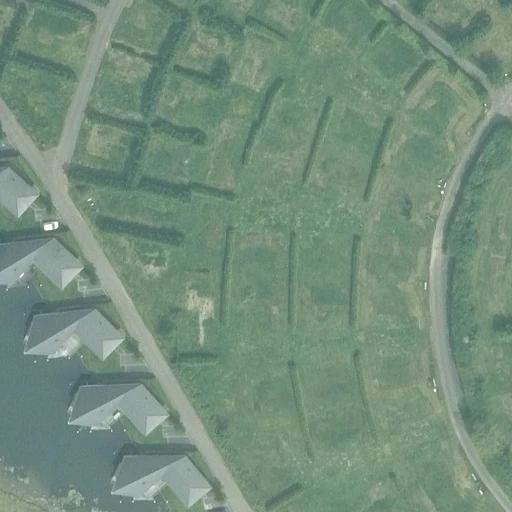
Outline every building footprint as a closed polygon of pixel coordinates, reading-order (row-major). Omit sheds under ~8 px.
[(31,0),(28,16),(71,25),(74,8),(31,0)] [(130,0),(130,2),(164,18),(170,5),(158,0),(130,0)] [(269,0),(268,3),(292,15),(299,1),(297,0),(269,0)] [(355,23),(363,31),(379,13),(365,0),(338,0),(324,15),(345,34),(355,23)] [(450,24),(460,10),(447,0),(424,0),(422,3),(450,24)] [(204,55),(216,61),(231,27),(197,13),(188,35),(208,44),(204,55)] [(46,35),(49,22),(37,19),(33,31),(46,35)] [(392,23),(376,39),(400,62),(416,45),(392,23)] [(248,76),(265,33),(253,28),(236,71),(248,76)] [(468,40),(507,64),(511,55),(511,52),(475,30),(468,40)] [(112,84),(136,91),(148,54),(124,47),(112,84)] [(55,82),(60,69),(15,53),(10,66),(55,82)] [(193,89),(198,76),(168,64),(163,77),(193,89)] [(440,94),(452,102),(463,85),(435,66),(426,81),(422,78),(413,91),(433,104),(440,94)] [(33,90),(50,94),(53,81),(35,77),(33,90)] [(339,113),(335,126),(375,140),(379,128),(339,113)] [(86,141),(100,143),(102,133),(134,138),(136,122),(90,116),(86,141)] [(189,153),(195,133),(156,122),(151,142),(189,153)] [(418,138),(421,124),(407,122),(405,135),(418,138)] [(217,175),(230,131),(217,127),(204,172),(217,175)] [(292,155),(297,142),(257,129),(253,142),(292,155)] [(403,137),(401,153),(438,160),(441,143),(403,137)] [(349,173),(353,159),(318,148),(314,162),(349,173)] [(163,150),(159,167),(184,172),(188,155),(163,150)] [(13,173),(5,175),(4,169),(6,169),(6,168),(0,168),(0,194),(17,210),(33,192),(13,173)] [(394,168),(384,200),(397,204),(402,190),(424,197),(429,179),(394,168)] [(171,206),(175,188),(129,179),(126,198),(171,206)] [(196,203),(190,238),(203,240),(208,205),(196,203)] [(489,206),(476,238),(485,242),(499,210),(489,206)] [(130,229),(127,255),(161,259),(164,233),(130,229)] [(236,255),(275,258),(276,241),(237,238),(236,255)] [(59,245),(50,246),(49,241),(52,240),(52,239),(0,245),(0,273),(1,274),(10,277),(31,254),(61,282),(78,264),(59,245)] [(298,260),(340,262),(341,244),(298,242),(298,260)] [(417,263),(417,249),(374,247),(373,261),(417,263)] [(472,268),(471,306),(488,307),(489,269),(472,268)] [(197,285),(198,273),(184,272),(183,284),(197,285)] [(275,294),(276,276),(235,274),(234,292),(275,294)] [(340,298),(340,279),(306,279),(306,298),(340,298)] [(406,301),(406,285),(380,284),(379,300),(406,301)] [(195,340),(195,299),(184,299),(183,340),(195,340)] [(100,316),(91,317),(91,311),(94,311),(93,310),(36,316),(33,325),(32,328),(33,332),(36,339),(39,341),(42,343),(51,346),(73,324),(102,353),(119,335),(100,316)] [(498,343),(511,343),(511,330),(498,330),(498,343)] [(483,350),(473,353),(483,388),(493,385),(483,350)] [(367,362),(371,380),(416,369),(412,352),(367,362)] [(315,391),(350,386),(348,371),(313,376),(315,391)] [(145,391),(137,392),(137,386),(139,386),(139,385),(82,386),(78,395),(77,399),(77,403),(80,410),(82,412),(86,414),(94,418),(118,397),(145,428),(163,412),(145,391)] [(379,415),(422,404),(418,390),(375,400),(379,415)] [(320,430),(354,425),(351,406),(317,412),(320,430)] [(260,486),(275,480),(265,451),(249,456),(260,486)] [(189,463),(181,463),(181,458),(183,458),(183,456),(125,457),(122,465),(121,469),(120,472),(123,479),(129,485),(137,489),(161,468),(188,500),(206,484),(189,463)] [(435,511),(449,511),(475,496),(466,482),(431,505),(435,511)] [(352,507),(353,511),(378,511),(394,506),(389,493),(352,507)]
